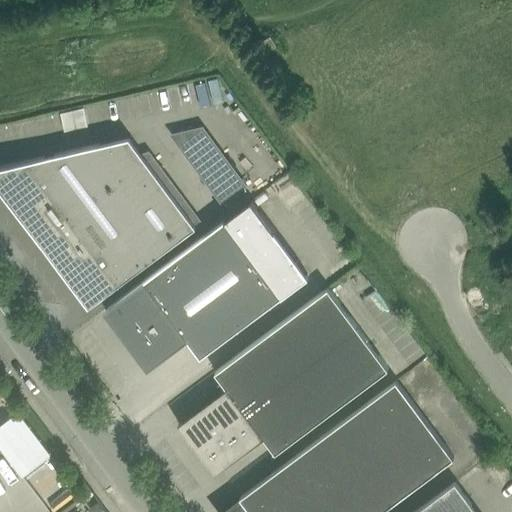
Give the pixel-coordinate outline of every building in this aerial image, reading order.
[(271,35),(261,42),(267,52),(277,45),(271,35)] [(472,133),(510,113),(503,101),(466,121),(472,133)] [(62,113),(66,129),(88,124),(84,108),(62,113)] [(460,124),(421,150),(428,160),(467,134),(460,124)] [(185,134),(177,140),(183,148),(191,142),(185,134)] [(130,136),(0,166),(0,183),(91,305),(197,226),(130,136)] [(195,148),(187,154),(193,162),(201,156),(195,148)] [(116,302),(107,309),(133,343),(150,367),(160,360),(189,339),(201,356),(283,295),(308,277),(310,275),(308,274),(307,275),(285,246),(274,231),(276,230),(252,199),(251,200),(226,219),(116,301),(116,302)] [(179,423),(198,448),(359,327),(329,286),(216,371),(228,387),(179,423)] [(359,327),(198,448),(216,472),(264,436),(276,452),(390,367),(359,327)] [(380,511),(455,457),(397,380),(241,496),(245,502),(243,503),(241,501),(226,511),(380,511)] [(21,413),(0,428),(0,443),(23,475),(52,454),(21,413)] [(479,511),(456,481),(414,511),(479,511)]
